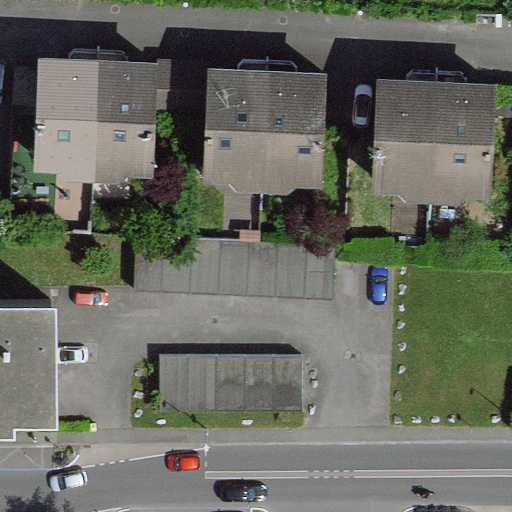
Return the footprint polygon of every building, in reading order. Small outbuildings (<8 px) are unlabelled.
[(163,59),(44,53),(38,150),(65,151),(65,160),(74,166),(127,169),(135,163),(136,156),(159,156),(163,59)] [(335,70),(215,64),(211,162),(234,163),(234,171),(242,178),(296,180),(304,175),(307,166),(331,167),(335,70)] [(507,82),(389,77),(385,173),(408,174),(408,183),(414,190),(471,191),(476,187),(477,178),(502,182),(507,82)] [(134,288),(335,296),(338,241),(136,233),(134,288)] [(56,295),(0,295),(0,426),(15,427),(15,417),(57,417),(56,295)] [(303,354),(161,354),(161,407),(303,407),(303,354)]
